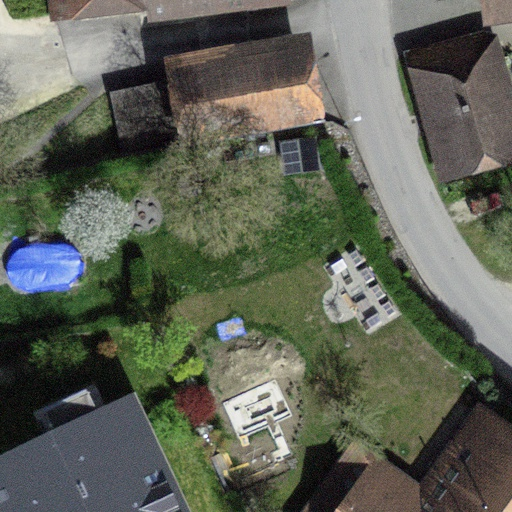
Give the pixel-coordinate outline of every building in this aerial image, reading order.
[(61,0),(66,30),(292,0),(61,0)] [(511,77),(503,44),(417,67),(449,191),(511,175),(511,77)] [(322,48),(181,69),(194,154),(334,133),(322,48)] [(165,82),(109,95),(123,153),(179,139),(165,82)] [(176,511),(126,407),(0,467),(0,511),(176,511)] [(511,511),(511,426),(492,413),(433,498),(361,449),(317,511),(511,511)]
